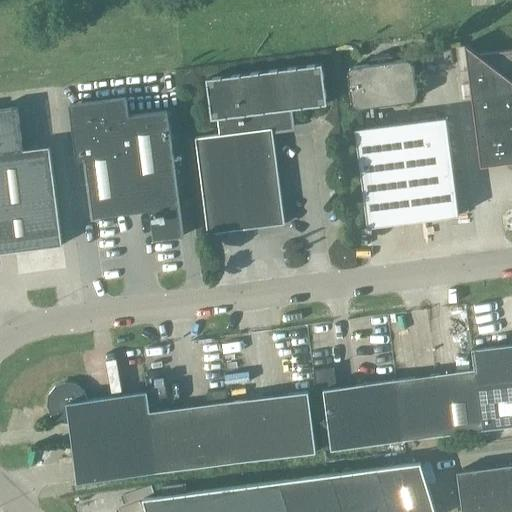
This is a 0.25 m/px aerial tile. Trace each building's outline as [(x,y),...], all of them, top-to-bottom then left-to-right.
[(466,45),(482,166),(511,162),(511,50),(479,55),(467,45),(466,45)] [(414,65),(413,62),(410,60),(407,60),(354,66),(354,67),(351,68),(349,70),(349,74),(353,102),(354,106),(357,108),(360,108),(412,102),(412,101),(415,100),(417,98),(418,94),(414,65)] [(208,234),(286,224),(273,124),(290,121),(289,109),(328,104),(323,64),(207,79),(212,119),(218,118),(220,135),(196,138),(208,234)] [(118,99),(80,104),(73,114),(78,152),(87,159),(95,217),(151,210),(155,240),(185,236),(168,111),(128,116),(127,107),(118,99)] [(0,253),(64,245),(51,146),(24,150),(19,107),(0,109),(0,253)] [(369,227),(460,215),(447,117),(356,129),(369,227)] [(511,426),(511,344),(472,350),(475,370),(337,388),(335,368),(314,370),(316,391),(324,389),(333,450),(511,426)] [(78,483),(198,467),(317,452),(309,391),(151,412),(148,392),(89,400),(85,390),(76,384),(66,382),(56,387),(49,395),(48,406),(52,415),(61,422),(71,423),(78,483)] [(436,511),(422,462),(144,499),(147,511),(436,511)] [(511,511),(511,464),(458,472),(463,511),(511,511)]
